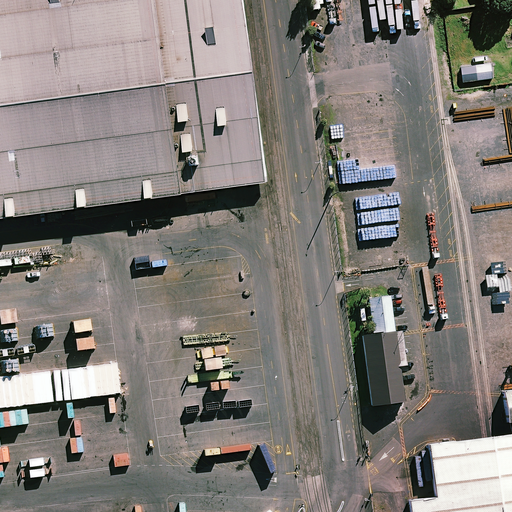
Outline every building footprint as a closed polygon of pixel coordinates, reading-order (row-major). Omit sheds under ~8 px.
[(239,0),(0,0),(0,214),(264,179),(239,0)] [(492,78),(490,63),(461,67),(463,82),(492,78)] [(402,207),(342,215),(350,276),(410,268),(402,207)] [(372,336),(361,337),(371,408),(404,404),(399,371),(403,370),(399,336),(395,336),(390,298),(367,301),(372,336)] [(511,390),(502,392),(507,424),(511,422),(511,390)] [(486,438),(427,446),(434,499),(408,502),(409,511),(511,511),(511,434),(496,437),(486,438)]
